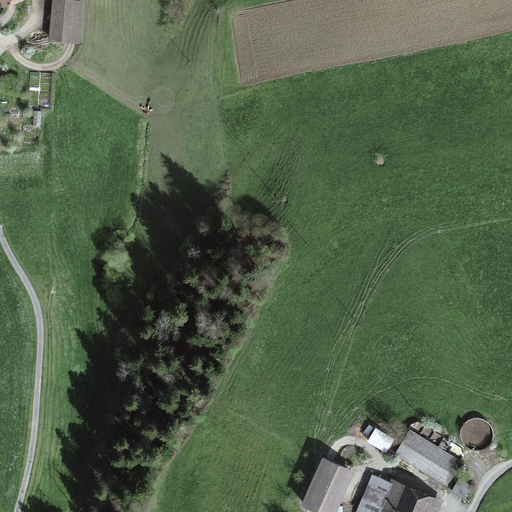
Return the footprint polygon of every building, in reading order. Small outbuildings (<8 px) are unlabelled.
[(79,42),(83,4),(58,1),(54,39),(79,42)] [(408,432),(395,455),(444,485),(458,462),(439,451),(443,444),(432,437),(427,444),(408,432)] [(304,503),(323,511),(327,511),(347,468),(324,457),(304,503)] [(434,511),(439,504),(392,484),(373,476),(356,511),(434,511)] [(450,491),(462,498),(469,487),(457,479),(450,491)]
